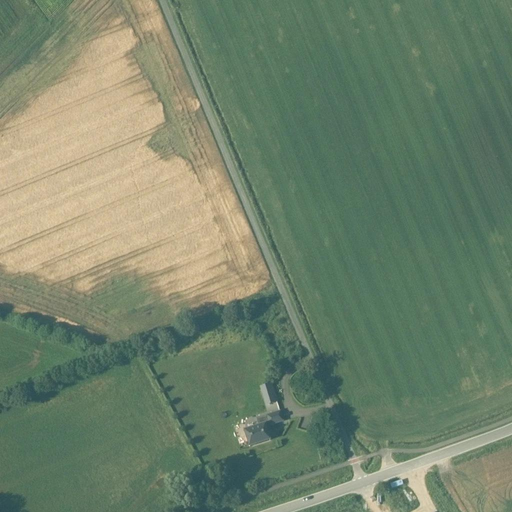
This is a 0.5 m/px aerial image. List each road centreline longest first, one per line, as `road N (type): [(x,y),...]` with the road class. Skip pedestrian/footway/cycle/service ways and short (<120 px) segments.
road 1 (unclassified): [(160,0),(362,483)]
road 2 (unclassified): [(362,483),(511,429)]
